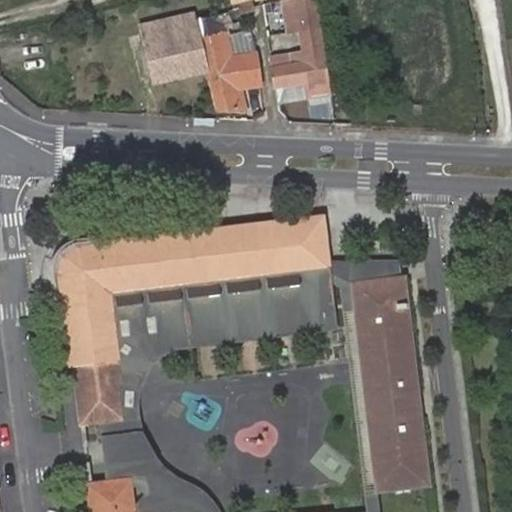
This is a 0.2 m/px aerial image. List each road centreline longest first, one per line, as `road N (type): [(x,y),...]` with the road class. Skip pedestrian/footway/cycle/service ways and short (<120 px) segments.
road 1 (residential): [(0,127),(25,151),(61,165),(426,184)]
road 2 (residential): [(422,152),(95,137),(0,124)]
road 3 (residential): [(0,140),(18,259),(10,308),(36,511)]
road 4 (residential): [(464,511),(426,184)]
